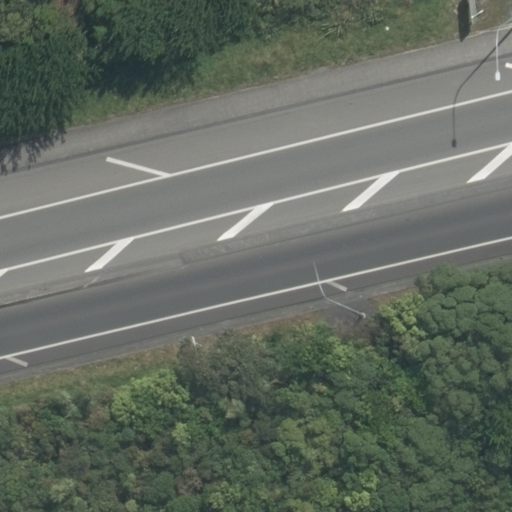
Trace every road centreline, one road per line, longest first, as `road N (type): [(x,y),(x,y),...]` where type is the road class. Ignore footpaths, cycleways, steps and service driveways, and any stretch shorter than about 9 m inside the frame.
road 1 (trunk): [(0,266),(511,126)]
road 2 (trunk): [(511,222),(0,351)]
